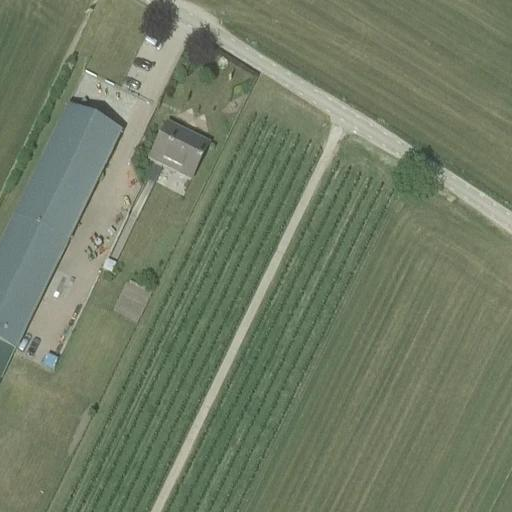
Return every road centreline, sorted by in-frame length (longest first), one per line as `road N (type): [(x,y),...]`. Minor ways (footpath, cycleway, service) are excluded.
road 1 (track): [(345,118),(158,511)]
road 2 (unclassified): [(511,230),(150,0)]
